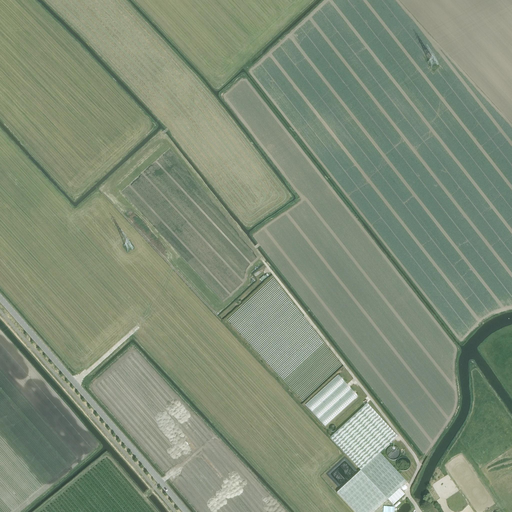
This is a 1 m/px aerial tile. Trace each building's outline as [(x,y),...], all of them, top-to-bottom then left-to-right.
[(42,183),(38,187),(44,193),(48,190),(42,183)] [(331,437),(330,438),(346,455),(361,471),(388,500),(393,506),(405,494),(400,489),(407,482),(380,453),(398,437),(367,404),(331,437)] [(401,456),(401,455),(401,453),(400,452),(399,451),(398,450),(397,449),(396,449),(395,449),(394,449),(393,449),(391,450),(390,452),(390,453),(389,454),(389,455),(389,456),(389,457),(390,458),(391,459),(392,460),(394,461),(395,461),(396,461),(397,461),(399,459),(400,459),(400,457),(401,456)] [(345,457),(324,476),(344,499),(356,511),(392,511),(394,510),(392,509),(345,457)] [(410,467),(410,465),(410,463),(410,462),(409,461),(408,460),(407,459),(406,459),(405,459),(404,459),(403,459),(402,459),(401,460),(400,460),(399,462),(398,463),(398,465),(398,466),(399,468),(400,469),(401,470),(402,470),(403,470),(404,471),(405,470),(406,470),(407,470),(408,469),(409,468),(410,467)]
